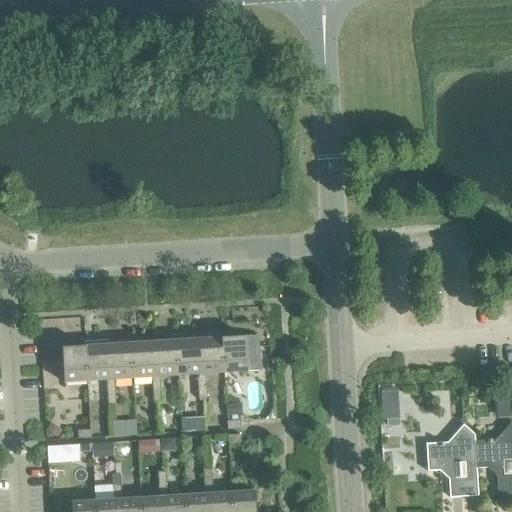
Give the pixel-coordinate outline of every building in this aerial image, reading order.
[(221,333),(198,335),(200,375),(204,375),(223,373),(221,333)] [(225,333),(221,333),(223,373),(259,371),(257,336),(226,338),(225,333)] [(198,335),(175,336),(178,376),(196,375),(200,375),(198,335)] [(171,341),(153,343),(155,378),(159,377),(178,376),(175,336),(171,337),(171,341)] [(109,380),(113,380),(132,379),(130,339),(107,340),(109,380)] [(132,379),(151,378),(155,378),(153,343),(135,344),(134,339),(130,339),(132,379)] [(87,382),(105,381),(109,380),(107,340),(84,342),(87,382)] [(63,383),(87,382),(84,342),(80,342),(80,347),(61,348),(63,383)] [(204,375),(200,375),(196,375),(197,387),(205,387),(204,375)] [(159,377),(155,378),(151,378),(152,390),(160,390),(159,377)] [(105,381),(106,393),(114,392),(113,380),(109,380),(105,381)] [(205,387),(197,387),(198,400),(206,399),(205,387)] [(160,390),(152,390),(152,402),(160,402),(160,390)] [(114,392),(106,393),(107,405),(115,405),(114,392)] [(241,404),(226,404),(226,417),(242,416),(241,404)] [(398,409),(381,410),(382,420),(386,420),(399,419),(398,409)] [(399,419),(386,420),(386,428),(399,427),(399,419)] [(226,422),(227,430),(239,429),(239,421),(226,422)] [(495,440),(474,441),(473,441),(475,469),(486,468),(495,477),(496,495),(511,494),(511,424),(510,422),(495,440)] [(50,424),(45,431),(57,438),(61,431),(50,424)] [(473,441),(474,441),(473,435),(462,425),(447,443),(425,444),(426,472),(438,471),(447,480),(449,498),(463,497),(463,511),(477,511),(477,497),(475,469),(473,441)] [(77,431),(77,439),(90,438),(90,430),(77,431)] [(227,436),(227,444),(240,443),(240,435),(227,436)] [(174,439),(160,440),(160,452),(174,451),(174,439)] [(158,440),(137,442),(138,454),(159,452),(158,440)] [(112,443),(91,444),(92,458),(113,457),(112,443)] [(78,445),(78,453),(91,452),(90,444),(78,445)] [(202,470),(203,482),(211,482),(210,469),(202,470)] [(157,473),(157,485),(165,484),(165,472),(157,473)] [(111,475),(112,488),(120,487),(119,475),(111,475)] [(203,482),(204,495),(208,494),(212,494),(211,482),(203,482)] [(157,485),(158,497),(162,497),(166,497),(165,484),(157,485)] [(112,488),(113,500),(117,500),(121,500),(120,487),(112,488)] [(230,493),(231,511),(255,511),(254,491),(230,493)] [(208,494),(208,511),(231,511),(230,493),(212,494),(208,494)] [(185,496),(185,511),(208,511),(208,494),(204,495),(185,496)] [(162,497),(163,511),(185,511),(185,496),(166,497),(162,497)] [(139,499),(140,511),(163,511),(162,497),(158,497),(139,499)] [(121,500),(117,500),(117,511),(140,511),(139,499),(121,500)] [(113,500),(94,502),(94,511),(117,511),(117,500),(113,500)] [(94,511),(94,502),(70,503),(70,511),(94,511)]
